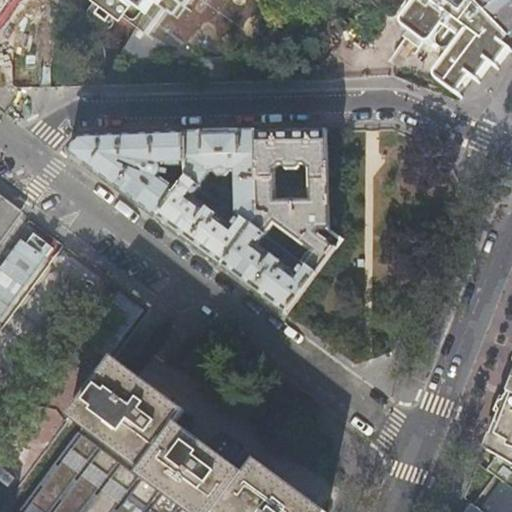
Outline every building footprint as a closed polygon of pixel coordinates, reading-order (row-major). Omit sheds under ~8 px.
[(99,0),(149,36),(167,12),(171,15),(172,14),(177,18),(185,7),(186,8),(192,0),(99,0)] [(476,0),(417,0),(397,27),(426,48),(440,28),(458,42),(430,80),(456,97),(469,79),(475,84),(488,66),(494,71),(508,50),(507,49),(511,38),(511,36),(510,35),(476,0)] [(511,0),(476,0),(510,35),(511,33),(511,0)] [(329,183),(328,130),(288,131),(257,132),(259,185),(278,185),(278,176),(281,173),(286,173),(286,176),(288,177),(291,178),(291,183),(298,183),(298,178),(300,177),(303,175),(303,172),(308,172),(312,176),(312,184),(329,183)] [(259,185),(257,132),(220,133),(188,134),(189,168),(190,179),(203,188),(212,177),(212,175),(216,175),(216,176),(219,179),(229,179),(232,175),(232,174),(236,174),(236,212),(239,215),(253,225),(260,215),(259,185)] [(189,168),(188,134),(139,135),(82,137),(69,152),(115,186),(159,218),(181,190),(161,177),(164,168),(189,168)] [(189,179),(182,174),(177,181),(184,186),(189,179)] [(231,224),(196,198),(204,189),(203,188),(190,179),(189,179),(184,186),(181,190),(159,218),(192,241),(224,264),(253,225),(239,215),(231,224)] [(331,230),(329,183),(312,184),(312,206),(279,206),(278,185),(259,185),(260,215),(253,225),(268,236),(277,225),(312,251),(304,261),(319,272),(337,248),(319,235),(321,231),(331,230)] [(297,271),(261,244),(268,236),(253,225),(224,264),(257,289),(289,313),(319,272),(304,261),(297,271)] [(286,248),(277,241),(272,248),(281,254),(286,248)] [(245,473),(176,423),(185,411),(112,361),(70,418),(81,426),(140,470),(137,475),(188,511),(327,511),(256,459),(245,473)] [(511,461),(511,392),(508,390),(497,416),(485,446),(498,453),(511,461)] [(188,511),(137,475),(140,470),(81,426),(18,511),(188,511)] [(493,460),(498,453),(485,446),(483,452),(493,460)] [(511,511),(511,461),(498,453),(493,460),(487,468),(495,473),(489,482),(498,488),(482,509),(473,503),(466,511),(511,511)] [(482,509),(498,488),(489,482),(473,503),(482,509)]
